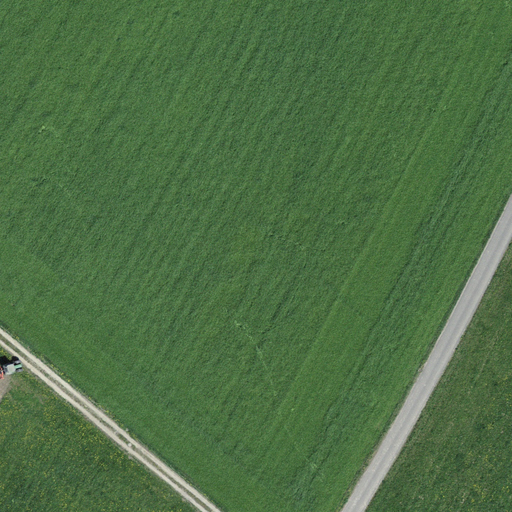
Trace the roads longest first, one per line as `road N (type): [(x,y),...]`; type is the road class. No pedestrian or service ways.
road 1 (unclassified): [(343,511),(511,225)]
road 2 (track): [(216,511),(0,333)]
